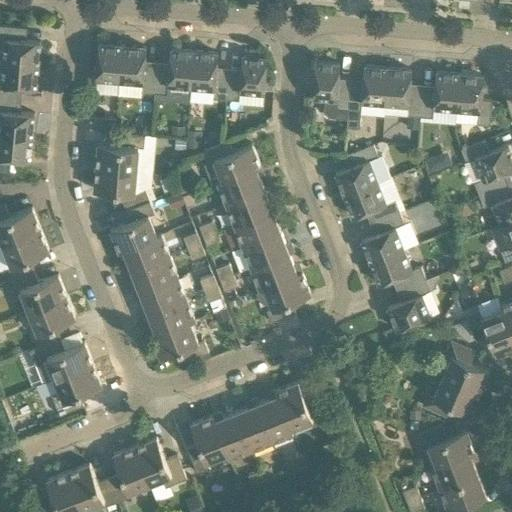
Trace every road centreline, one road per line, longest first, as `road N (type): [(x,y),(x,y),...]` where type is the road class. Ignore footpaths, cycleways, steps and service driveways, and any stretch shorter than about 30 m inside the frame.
road 1 (residential): [(147,407),(314,336),(343,307),(292,154),(285,114),(294,29)]
road 2 (residential): [(147,407),(60,188),(73,9)]
road 3 (residential): [(294,29),(73,9)]
road 4 (residential): [(511,47),(294,29)]
road 5 (residential): [(30,455),(147,407)]
